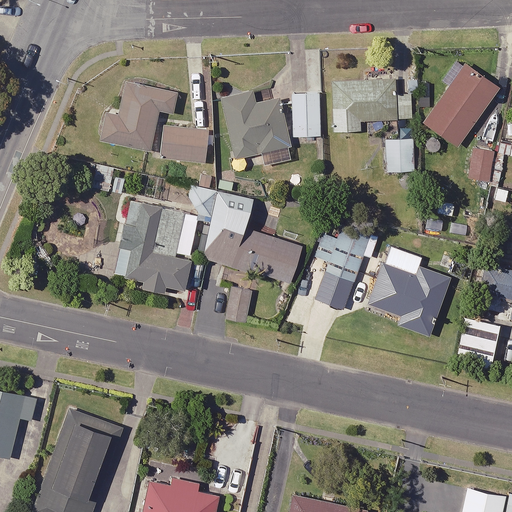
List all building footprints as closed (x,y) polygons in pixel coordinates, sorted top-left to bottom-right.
[(503,87),(468,63),(425,122),(460,147),(503,87)] [(399,120),(398,78),(335,81),(337,131),(364,130),(363,121),(399,120)] [(176,114),(181,91),(128,80),(121,114),(108,111),(102,140),(153,151),(162,110),(176,114)] [(259,102),(256,90),(224,97),(238,158),(294,146),(283,96),(259,102)] [(322,92),(293,93),(295,136),(323,135),(322,92)] [(211,130),(165,126),(162,159),(208,163),(211,130)] [(417,170),(416,137),(387,138),(388,171),(417,170)] [(496,151),(474,148),(470,178),(492,181),(496,151)] [(299,161),(285,164),(289,181),(303,178),(299,161)] [(115,167),(99,164),(95,187),(111,190),(115,167)] [(108,256),(102,242),(115,200),(56,181),(39,233),(52,253),(73,260),(78,270),(108,256)] [(257,199),(220,191),(207,249),(208,258),(291,285),(304,246),(250,228),(256,210),(257,199)] [(127,224),(122,247),(134,250),(128,276),(147,281),(145,287),(168,292),(170,286),(189,290),(195,259),(155,251),(165,206),(145,202),(140,227),(127,224)] [(326,233),(317,256),(359,271),(373,232),(344,222),(339,238),(326,233)] [(419,273),(385,261),(370,303),(404,316),(401,324),(432,335),(453,276),(422,265),(419,273)] [(511,319),(511,269),(488,264),(482,291),(511,297),(511,317),(511,319)] [(233,285),(227,317),(248,321),(254,289),(233,285)] [(493,367),(502,325),(469,317),(459,359),(493,367)] [(38,398),(0,388),(0,455),(12,459),(23,417),(33,420),(38,398)] [(94,511),(125,426),(71,407),(33,511),(94,511)] [(174,484),(152,480),(145,511),(217,511),(221,496),(201,491),(202,483),(176,477),(174,484)] [(463,511),(505,511),(509,494),(469,485),(463,511)] [(370,511),(370,510),(296,494),(291,511),(370,511)]
